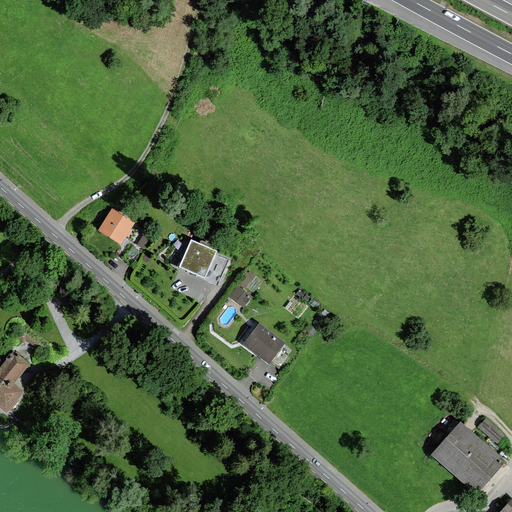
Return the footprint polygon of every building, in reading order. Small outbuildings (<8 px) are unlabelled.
[(135,223),(112,208),(98,231),(122,245),(135,223)] [(217,251),(191,240),(180,266),(206,277),(217,251)] [(252,297),(238,286),(229,297),(244,308),(252,297)] [(286,342),(259,323),(243,345),(270,364),(286,342)] [(0,363),(0,401),(10,410),(23,394),(13,386),(31,363),(18,353),(7,367),(0,363)] [(499,438),(505,430),(485,416),(479,424),(499,438)] [(509,461),(463,423),(436,456),(482,494),(509,461)] [(511,511),(511,498),(500,511),(511,511)]
